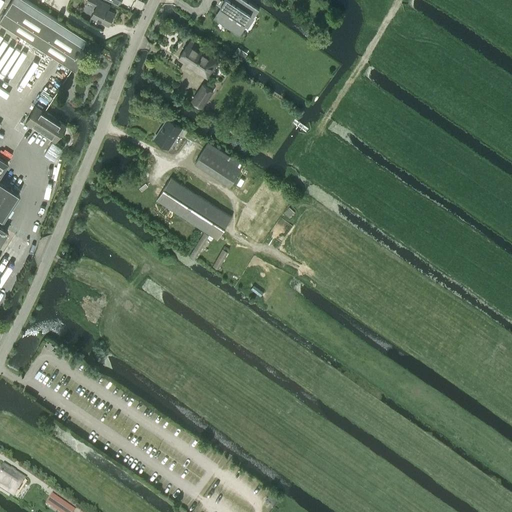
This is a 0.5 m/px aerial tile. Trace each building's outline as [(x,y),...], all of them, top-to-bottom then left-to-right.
[(11,0),(0,18),(0,20),(72,67),(76,69),(84,56),(78,52),(87,39),(26,0),(11,0)] [(107,8),(109,4),(100,0),(86,0),(97,5),(91,15),(109,24),(110,20),(113,20),(114,16),(113,15),(115,11),(107,8)] [(222,8),(216,17),(239,32),(250,15),(254,17),(259,9),(245,0),(224,0),(220,6),(220,7),(222,8)] [(207,77),(218,61),(198,47),(199,45),(191,39),(179,57),(207,77)] [(244,51),(238,47),(235,52),(241,56),(244,51)] [(192,100),(202,107),(213,90),(203,84),(192,100)] [(66,124),(44,110),(36,105),(25,122),(56,141),(66,124)] [(169,147),(182,127),(168,118),(155,138),(169,147)] [(230,184),(243,164),(208,141),(195,162),(230,184)] [(0,293),(0,292),(0,241),(7,230),(0,225),(0,217),(2,219),(18,193),(0,181),(0,173),(7,162),(0,157),(0,293)] [(156,199),(218,238),(232,216),(171,177),(156,199)] [(3,468),(0,472),(0,488),(13,497),(23,481),(3,468)]
